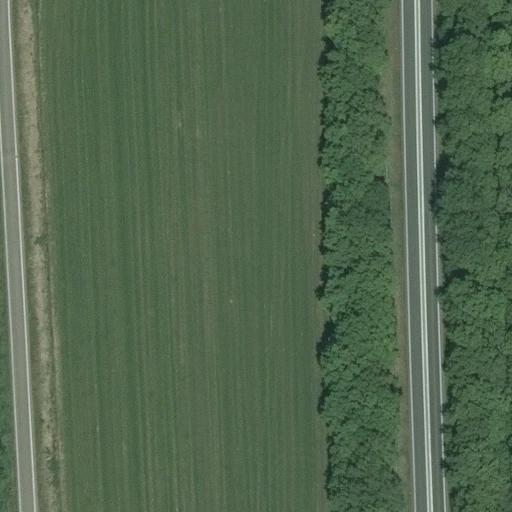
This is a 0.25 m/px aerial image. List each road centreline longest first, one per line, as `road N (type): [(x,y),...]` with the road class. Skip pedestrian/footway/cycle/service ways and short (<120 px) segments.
road 1 (trunk): [(5,0),(29,511)]
road 2 (trunk): [(430,511),(417,0)]
